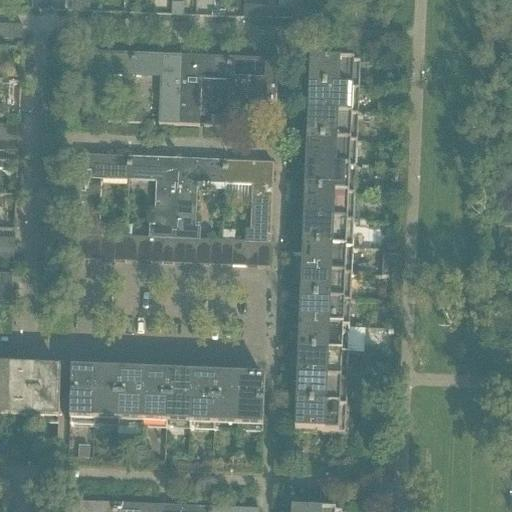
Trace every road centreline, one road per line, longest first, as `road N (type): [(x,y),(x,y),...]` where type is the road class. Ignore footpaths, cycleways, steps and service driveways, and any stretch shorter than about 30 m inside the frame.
road 1 (residential): [(86,352),(256,357),(259,281),(89,275)]
road 2 (residential): [(28,349),(40,24)]
